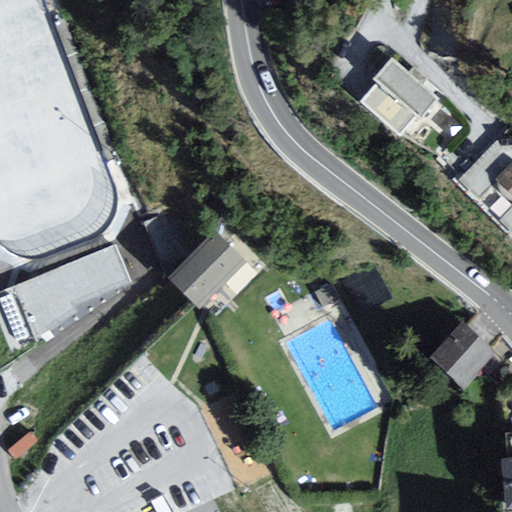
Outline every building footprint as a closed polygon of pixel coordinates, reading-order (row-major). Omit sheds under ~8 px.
[(339,0),(277,0),(330,22),(339,0)] [(419,138),(448,99),(402,65),(373,104),(419,138)] [(462,182),(511,231),(511,154),(501,143),(462,182)] [(184,260),(173,212),(144,226),(161,282),(184,260)] [(216,319),(259,274),(216,233),(188,263),(173,278),(216,319)] [(66,271),(14,289),(31,345),(78,312),(66,271)] [(474,380),(498,352),(467,324),(442,352),(474,380)]
